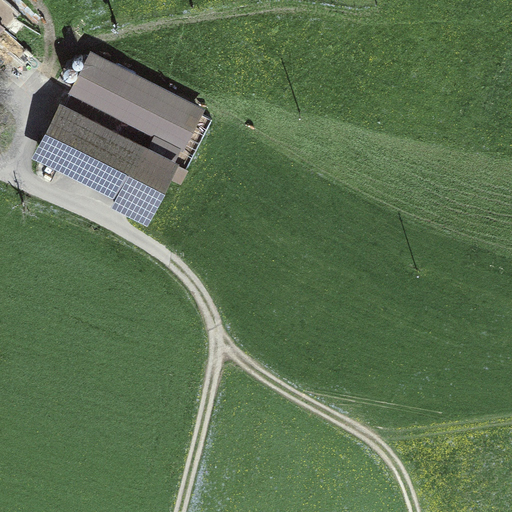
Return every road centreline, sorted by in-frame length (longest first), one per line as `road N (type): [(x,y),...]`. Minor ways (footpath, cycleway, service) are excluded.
road 1 (track): [(220,338),(241,367),(383,454),(414,511)]
road 2 (unclassified): [(169,262),(76,206),(0,174)]
road 3 (track): [(185,511),(220,338)]
